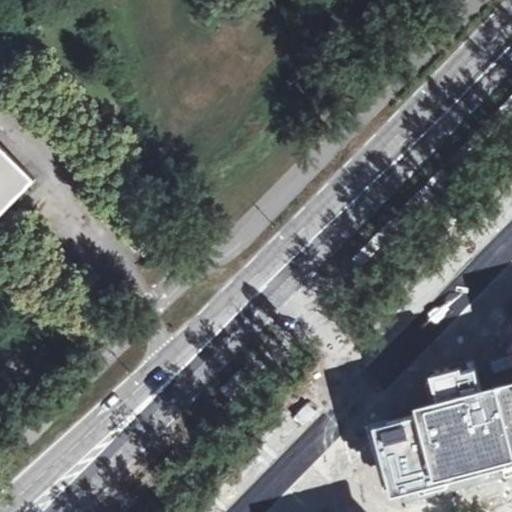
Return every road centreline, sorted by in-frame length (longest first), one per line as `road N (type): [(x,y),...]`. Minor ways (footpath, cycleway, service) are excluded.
road 1 (primary): [(511,12),(11,511)]
road 2 (primary): [(56,511),(511,56)]
road 3 (residential): [(242,511),(511,232)]
